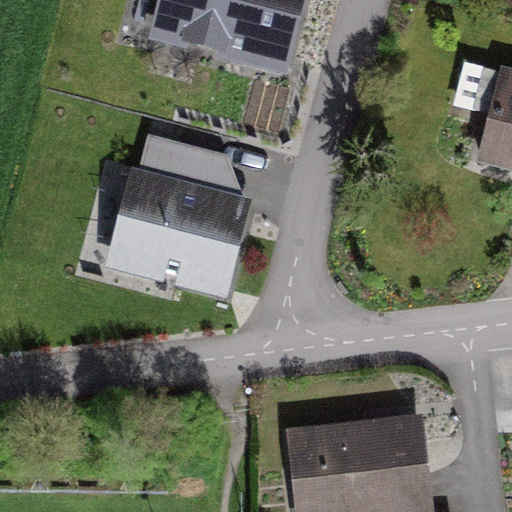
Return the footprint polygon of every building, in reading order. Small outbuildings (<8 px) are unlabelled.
[(160,0),(149,49),(280,81),(300,0),(160,0)] [(511,181),(511,83),(500,80),(477,172),(511,181)] [(148,151),(139,186),(235,213),(225,174),(148,151)] [(139,186),(130,183),(103,279),(223,313),(250,217),(235,213),(139,186)] [(424,511),(414,428),(285,444),(293,511),(424,511)]
